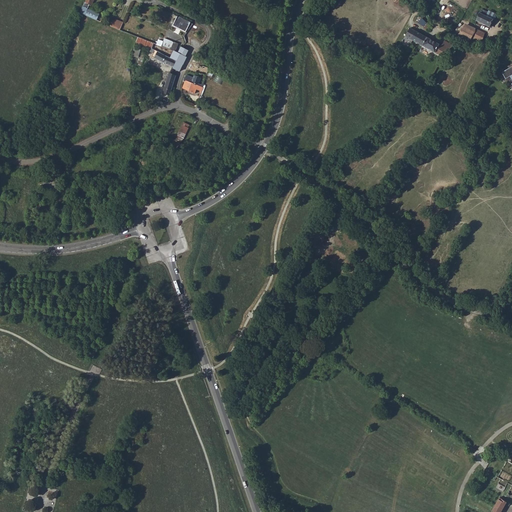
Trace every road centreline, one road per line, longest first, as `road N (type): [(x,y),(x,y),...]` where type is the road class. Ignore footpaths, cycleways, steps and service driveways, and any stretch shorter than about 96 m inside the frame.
road 1 (tertiary): [(257,511),(167,252)]
road 2 (unclassified): [(178,107),(45,158),(0,157)]
road 3 (tertiary): [(262,149),(278,114),(300,0)]
road 4 (residential): [(178,107),(180,75),(206,28),(153,0)]
road 5 (tertiary): [(0,246),(79,246),(142,228)]
